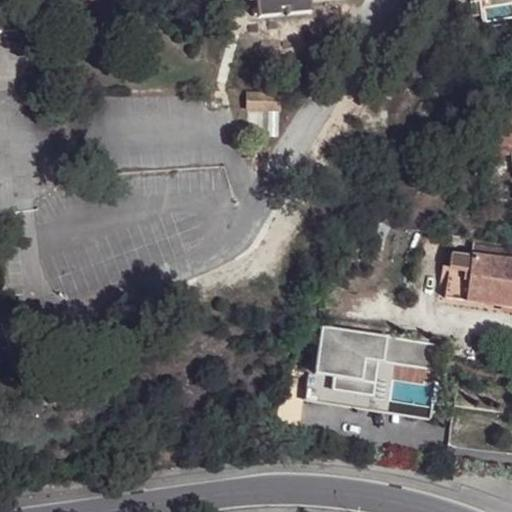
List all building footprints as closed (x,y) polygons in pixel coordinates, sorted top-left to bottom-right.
[(310,14),(308,0),(263,0),(253,1),(255,19),(310,14)] [(247,92),(247,112),(280,113),(281,93),(247,92)] [(489,121),(493,158),(511,155),(511,100),(506,101),(509,118),(489,121)] [(511,308),(511,261),(499,261),(500,250),(465,246),(463,256),(445,254),(439,299),(511,308)] [(433,347),(317,332),(311,379),(305,378),(302,405),(384,416),(390,367),(430,373),(433,347)]
